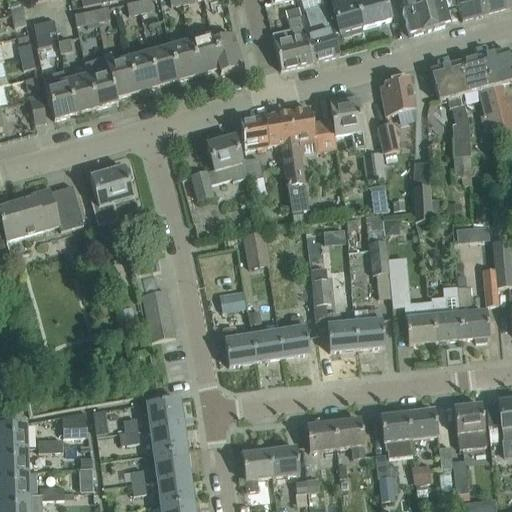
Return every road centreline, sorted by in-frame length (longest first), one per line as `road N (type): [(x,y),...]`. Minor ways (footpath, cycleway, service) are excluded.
road 1 (residential): [(212,413),(511,376)]
road 2 (residential): [(212,413),(152,131)]
road 3 (residential): [(273,96),(511,29)]
road 4 (residential): [(0,173),(152,131)]
road 5 (residential): [(152,131),(273,96)]
